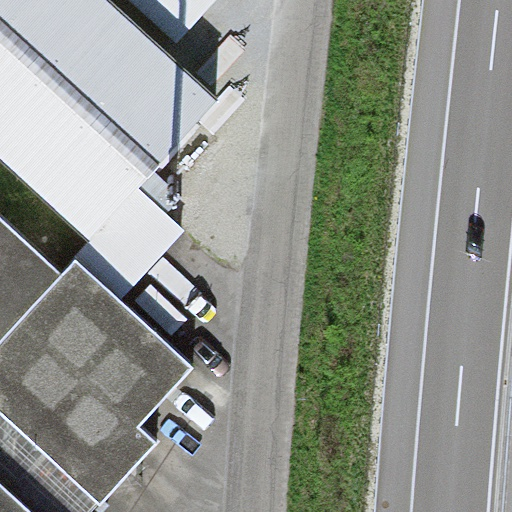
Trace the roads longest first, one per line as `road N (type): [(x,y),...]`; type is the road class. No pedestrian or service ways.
road 1 (unclassified): [(245,511),(294,0)]
road 2 (motorway): [(498,0),(450,511)]
